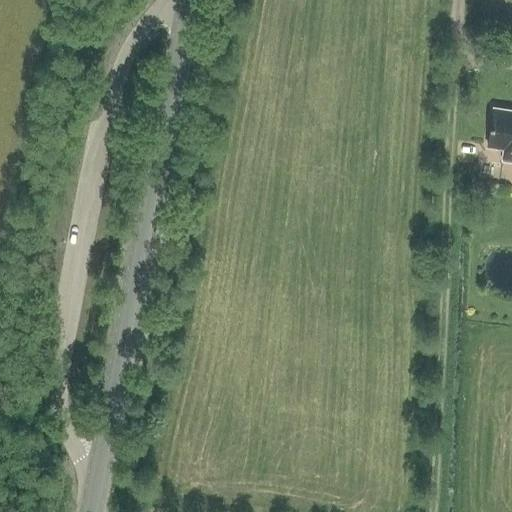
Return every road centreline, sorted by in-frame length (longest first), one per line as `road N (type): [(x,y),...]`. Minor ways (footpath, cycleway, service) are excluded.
road 1 (secondary): [(89,511),(188,0)]
road 2 (unclassified): [(460,0),(423,511)]
